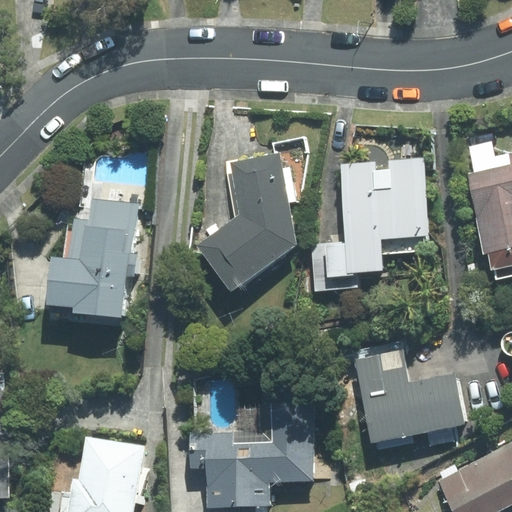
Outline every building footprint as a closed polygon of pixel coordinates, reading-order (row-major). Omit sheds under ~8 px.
[(490,145),(469,149),(475,179),(468,180),(490,292),(511,287),(511,156),(493,160),(490,145)] [(294,243),(288,208),(299,206),(293,172),(282,174),(280,157),(229,165),(239,224),(194,260),(229,304),(298,249),(294,243)] [(376,175),(375,165),(338,168),(343,286),(382,284),(381,262),(430,260),(426,162),(387,164),(387,175),(376,175)] [(135,246),(139,209),(91,204),(88,229),(67,226),(62,270),(52,269),(47,319),(49,319),(49,323),(63,324),(63,320),(75,321),(74,326),(123,331),(130,265),(124,264),(126,245),(135,246)] [(402,343),(351,352),(369,454),(466,438),(456,381),(410,389),(402,343)] [(7,397),(0,397),(0,504),(10,504),(7,397)] [(201,453),(191,453),(191,477),(210,477),(210,511),(271,511),(271,489),(313,488),(312,408),(270,409),(270,440),(201,442),(201,453)] [(453,511),(496,511),(511,504),(511,440),(437,479),(453,511)] [(135,511),(145,452),(87,443),(80,487),(73,486),(69,508),(61,507),(60,511),(135,511)]
